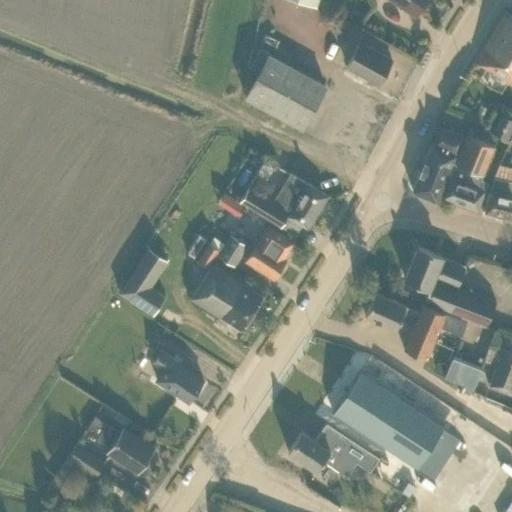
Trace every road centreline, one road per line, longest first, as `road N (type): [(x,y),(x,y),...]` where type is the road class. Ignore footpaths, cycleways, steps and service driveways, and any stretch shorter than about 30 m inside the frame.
road 1 (tertiary): [(172,511),(377,198)]
road 2 (tertiary): [(377,198),(486,0)]
road 3 (unclassified): [(511,234),(377,198)]
